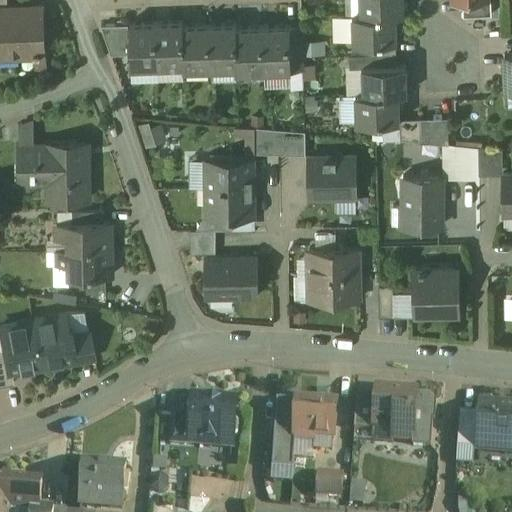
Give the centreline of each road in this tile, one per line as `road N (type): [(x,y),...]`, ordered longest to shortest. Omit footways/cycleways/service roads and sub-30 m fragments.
road 1 (residential): [(194,350),(260,346),(511,368)]
road 2 (residential): [(101,77),(194,350)]
road 3 (residential): [(0,442),(194,350)]
